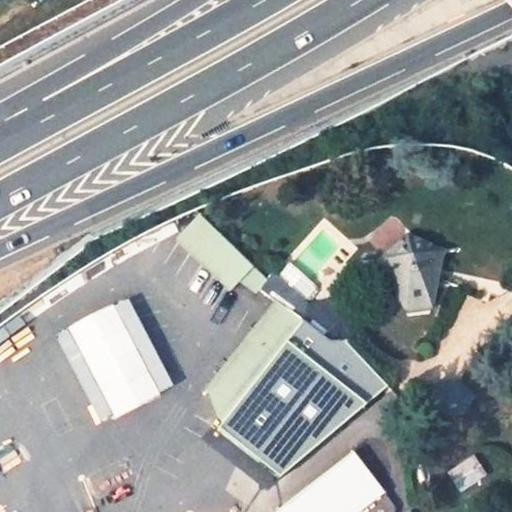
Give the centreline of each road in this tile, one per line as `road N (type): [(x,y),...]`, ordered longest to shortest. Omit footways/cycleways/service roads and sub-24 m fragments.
road 1 (motorway): [(0,247),(511,7)]
road 2 (motorway): [(0,200),(362,0)]
road 3 (motorway): [(261,0),(0,142)]
road 4 (motorway): [(194,0),(0,130)]
